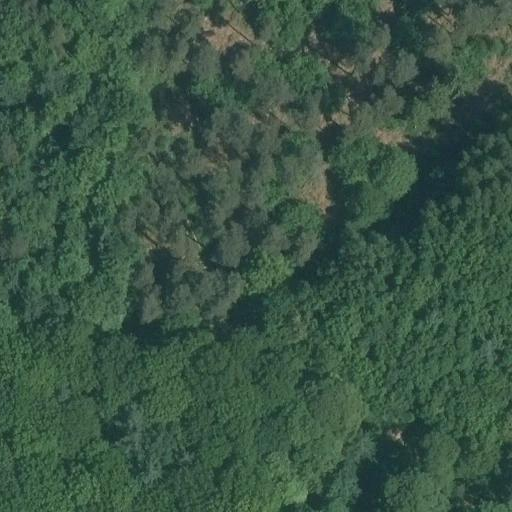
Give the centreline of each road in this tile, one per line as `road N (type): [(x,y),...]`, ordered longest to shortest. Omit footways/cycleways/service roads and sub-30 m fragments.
road 1 (track): [(85,345),(109,64),(125,0)]
road 2 (track): [(253,325),(312,298),(355,262),(443,158),(511,116)]
road 3 (track): [(85,345),(253,325)]
